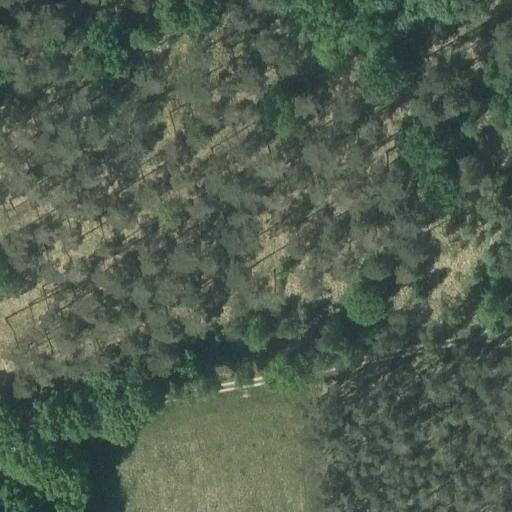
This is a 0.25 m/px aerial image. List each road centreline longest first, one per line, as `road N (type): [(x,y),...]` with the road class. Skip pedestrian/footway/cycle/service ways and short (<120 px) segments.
road 1 (track): [(511,325),(0,433)]
road 2 (track): [(457,0),(511,147)]
